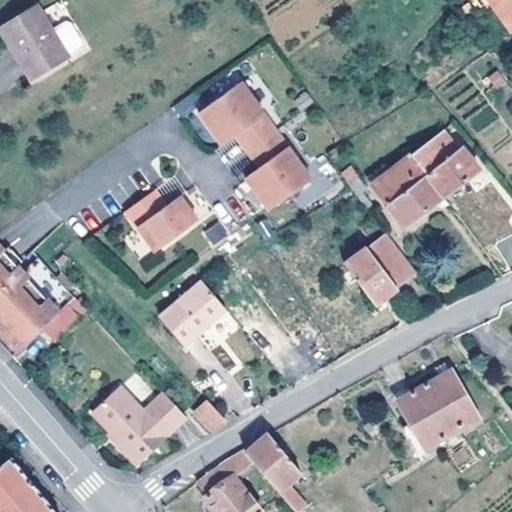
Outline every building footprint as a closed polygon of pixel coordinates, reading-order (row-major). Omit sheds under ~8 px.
[(511,0),(483,0),(489,7),(506,31),(511,26),(511,0)] [(61,47),(43,22),(30,3),(0,24),(0,33),(13,52),(29,73),(62,49),(61,47)] [(57,13),(43,22),(61,47),(74,37),(75,32),(62,14),(57,13)] [(239,82),(196,112),(220,145),(234,135),(257,166),(243,177),(266,209),(309,178),(274,130),(239,82)] [(455,149),(444,134),(441,130),(411,153),(442,195),(476,170),(459,147),(455,149)] [(401,224),(442,195),(411,153),(371,183),(401,224)] [(332,162),(350,187),(355,193),(367,186),(344,154),(332,162)] [(125,208),(154,249),(197,218),(179,193),(165,204),(153,187),(153,188),(143,195),(125,208)] [(204,230),(212,244),(227,236),(219,221),(204,230)] [(415,273),(384,233),(342,264),(372,305),(415,273)] [(0,246),(0,329),(16,348),(40,327),(65,304),(72,297),(44,264),(38,258),(22,272),(17,265),(4,251),(0,246)] [(9,246),(4,251),(17,265),(22,260),(9,246)] [(224,310),(201,281),(159,317),(183,347),(224,310)] [(83,324),(92,317),(72,297),(65,304),(83,324)] [(83,324),(65,304),(40,327),(58,347),(83,324)] [(478,417),(471,406),(452,371),(396,400),(418,442),(421,448),(478,417)] [(129,462),(182,416),(162,393),(141,412),(117,385),(89,410),(109,433),(106,437),(129,462)] [(204,398),(192,410),(211,431),(223,418),(204,398)] [(298,471),(265,434),(244,453),(253,464),(280,496),(293,511),(301,504),(283,485),(298,471)] [(253,464),(244,453),(241,449),(217,464),(194,480),(205,494),(201,497),(209,507),(212,511),(258,511),(260,511),(235,479),(253,464)] [(0,462),(0,511),(52,511),(8,456),(0,462)]
